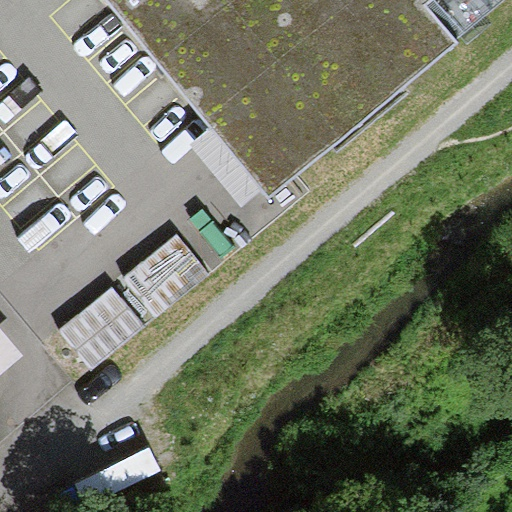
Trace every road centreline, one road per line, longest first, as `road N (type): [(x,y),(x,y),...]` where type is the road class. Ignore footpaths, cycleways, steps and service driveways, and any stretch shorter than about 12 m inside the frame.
road 1 (track): [(89,428),(511,61)]
road 2 (unknown): [(0,281),(29,288),(58,274),(99,236),(111,208),(108,172),(92,142),(0,39)]
